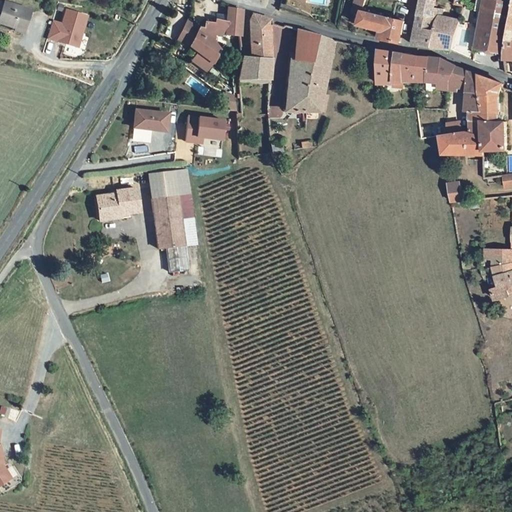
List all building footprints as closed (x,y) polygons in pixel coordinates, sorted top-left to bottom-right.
[(379,32),(377,40),(399,43),(406,21),(360,12),(362,0),(353,0),(348,24),(379,32)] [(444,2),(431,0),(420,0),(411,44),(439,49),(450,52),(458,22),(440,19),(444,2)] [(508,43),(509,43),(511,28),(511,6),(487,2),(477,56),(504,62),(508,43)] [(20,14),(0,5),(0,27),(5,29),(5,28),(13,31),(20,14)] [(62,23),(52,20),(46,40),(79,49),(89,15),(65,9),(62,23)] [(190,27),(189,27),(189,28),(188,31),(203,43),(205,31),(230,39),(234,13),(220,9),(218,22),(207,19),(206,23),(196,21),(194,27),(193,26),(192,26),(190,26),(190,27)] [(241,21),(239,47),(238,58),(258,59),(262,22),(262,19),(246,14),(244,14),(243,15),(242,16),(241,21)] [(188,31),(189,28),(189,27),(187,26),(180,18),(168,39),(179,45),(179,46),(194,58),(201,63),(202,64),(204,61),(210,50),(203,43),(188,31)] [(319,118),(334,50),(293,33),(287,62),(281,62),(272,112),(285,112),(285,130),(295,129),(294,113),(319,118)] [(201,63),(194,58),(188,66),(195,71),(201,63)] [(257,81),(258,59),(238,58),(232,58),(231,60),(228,82),(257,81)] [(405,90),(406,62),(379,59),(379,89),(405,90)] [(420,90),(421,64),(406,62),(405,90),(420,90)] [(430,90),(430,65),(421,64),(420,90),(430,90)] [(430,90),(430,118),(450,117),(450,96),(451,90),(457,74),(440,66),(430,65),(430,90)] [(479,104),(481,83),(457,74),(451,90),(450,96),(464,94),(464,111),(471,110),(472,121),(485,123),(479,104)] [(485,123),(472,121),(472,128),(483,127),(484,158),(509,156),(508,126),(505,126),(504,91),(481,83),(479,104),(485,123)] [(235,110),(235,94),(224,94),(225,110),(235,110)] [(153,113),(121,108),(118,125),(150,130),(153,113)] [(204,140),(224,142),(227,120),(188,115),(185,143),(203,145),(204,140)] [(447,123),(449,135),(465,132),(463,120),(447,123)] [(444,165),(484,163),(484,158),(483,127),(472,128),(473,139),(440,144),(444,165)] [(256,143),(257,155),(270,154),(269,141),(256,143)] [(510,185),(511,193),(511,192),(511,174),(493,177),(495,188),(510,185)] [(103,193),(83,195),(85,213),(105,211),(105,213),(125,211),(122,188),(102,190),(103,193)] [(465,192),(449,195),(453,212),(468,210),(465,192)] [(159,272),(178,268),(173,244),(168,219),(163,194),(136,200),(146,249),(154,248),(159,272)] [(86,219),(106,217),(105,213),(105,211),(85,213),(86,219)] [(184,242),(181,224),(179,216),(168,219),(173,244),(184,242)] [(511,225),(502,225),(501,241),(511,239),(511,225)] [(482,261),(483,269),(510,262),(508,247),(475,250),(476,261),(482,261)] [(511,261),(510,262),(483,269),(490,291),(481,296),(486,305),(511,288),(511,261)]
